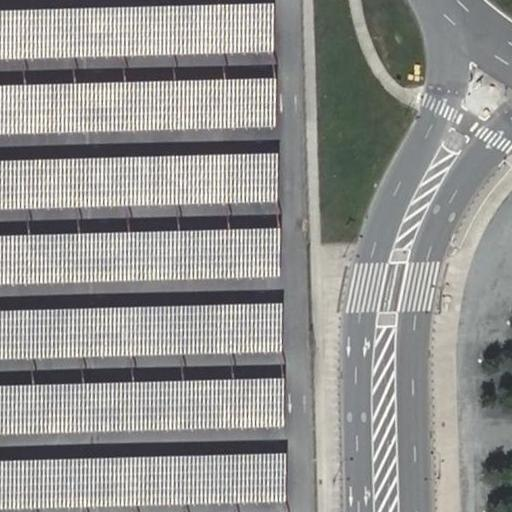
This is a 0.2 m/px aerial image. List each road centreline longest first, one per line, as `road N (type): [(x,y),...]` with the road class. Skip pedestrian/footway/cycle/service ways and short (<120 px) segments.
road 1 (secondary): [(442,0),(445,93),(378,234),(367,293),(367,511)]
road 2 (secondary): [(418,511),(413,308),(428,247),(482,149),(511,118)]
